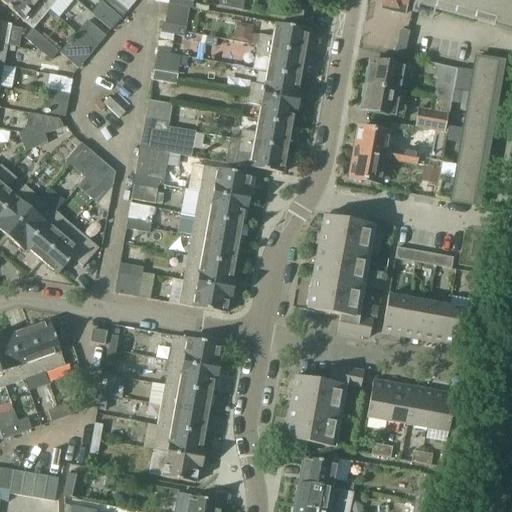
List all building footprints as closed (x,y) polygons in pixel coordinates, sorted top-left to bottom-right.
[(0,0),(0,2),(31,29),(33,30),(49,11),(36,0),(0,0)] [(36,0),(49,11),(58,0),(36,0)] [(117,5),(111,0),(105,0),(102,4),(111,12),(117,5)] [(121,20),(136,2),(135,0),(111,0),(117,5),(111,12),(120,20),(121,20)] [(180,0),(180,7),(189,9),(191,10),(193,0),(180,0)] [(219,0),(218,7),(230,9),(232,0),(219,0)] [(244,1),(238,0),(232,0),(230,9),(242,11),(244,1)] [(382,0),(381,10),(405,15),(407,7),(408,0),(382,0)] [(511,0),(417,0),(495,20),(493,28),(511,33),(511,0)] [(111,12),(102,4),(100,3),(91,14),(111,31),(120,20),(111,12)] [(266,15),(277,17),(279,8),(268,5),(266,15)] [(303,12),(279,8),(277,17),(301,22),(303,12)] [(87,22),(80,31),(73,38),(82,46),(88,38),(97,46),(105,37),(87,22)] [(0,23),(0,44),(7,46),(9,35),(10,35),(12,26),(0,23)] [(174,25),(165,24),(162,23),(160,34),(172,36),(174,25)] [(252,35),(251,46),(256,47),(303,55),(308,31),(275,24),(272,39),(252,35)] [(186,27),(174,25),(172,36),(184,38),(186,27)] [(33,30),(31,29),(23,38),(41,54),(50,44),(33,30)] [(400,30),(399,36),(407,38),(408,32),(400,30)] [(399,36),(397,43),(405,45),(407,38),(399,36)] [(73,38),(59,54),(77,70),(91,54),(82,46),(73,38)] [(91,54),(97,46),(88,38),(82,46),(91,54)] [(396,49),(404,51),(405,45),(397,43),(396,49)] [(50,44),(41,54),(50,61),(58,52),(50,44)] [(256,47),(252,70),(266,72),(299,78),(303,55),(256,47)] [(404,51),(396,49),(394,56),(402,58),(404,51)] [(157,52),(153,71),(165,73),(177,75),(179,66),(186,68),(188,58),(157,52)] [(473,73),(469,94),(493,98),(499,61),(475,57),(473,73)] [(367,71),(364,84),(366,85),(366,87),(370,87),(398,93),(401,78),(409,79),(411,69),(379,63),(377,70),(370,68),(369,71),(367,71)] [(436,80),(433,101),(451,105),(456,71),(434,67),(432,79),(436,80)] [(469,93),(473,73),(457,70),(454,92),(469,94),(469,93)] [(164,83),(165,73),(153,71),(152,81),(164,83)] [(249,84),(247,94),(298,103),(300,93),(296,93),(299,78),(266,72),(264,87),(249,84)] [(177,75),(165,73),(164,83),(175,85),(177,75)] [(56,103),(67,105),(72,80),(49,76),(46,91),(58,93),(56,103)] [(363,88),(361,101),(364,101),(363,104),(371,105),(369,112),(401,119),(403,110),(395,108),(398,93),(370,87),(366,87),(366,88),(363,88)] [(58,93),(46,91),(41,113),(65,117),(67,105),(56,103),(58,93)] [(247,94),(246,104),(260,107),(257,120),(290,126),(293,113),(296,113),(298,103),(247,94)] [(469,94),(463,130),(486,134),(493,98),(469,94)] [(167,134),(168,128),(172,105),(148,101),(145,120),(157,122),(155,132),(167,134)] [(433,101),(431,111),(418,108),(414,129),(445,134),(451,105),(433,101)] [(44,135),(54,132),(64,129),(59,119),(28,114),(25,131),(29,129),(40,125),(44,135)] [(144,124),(139,149),(168,155),(191,158),(195,133),(168,128),(167,134),(155,132),(157,122),(145,120),(144,124)] [(241,132),(239,141),(286,150),(290,126),(257,120),(255,134),(241,132)] [(40,125),(29,129),(33,139),(44,135),(40,125)] [(29,129),(25,131),(18,133),(22,143),(33,139),(29,129)] [(356,143),(354,154),(384,160),(415,165),(417,155),(386,149),(389,134),(359,129),(358,132),(356,132),(354,142),(356,143)] [(463,130),(457,166),(480,170),(486,134),(463,130)] [(44,135),(33,139),(36,148),(47,144),(44,135)] [(25,152),(29,151),(36,148),(33,139),(22,143),(25,152)] [(237,151),(235,166),(249,168),(271,172),(282,174),(286,150),(239,141),(237,151)] [(81,144),(73,153),(80,159),(88,150),(81,144)] [(163,186),(168,155),(139,149),(135,175),(147,178),(145,188),(157,190),(158,185),(163,186)] [(73,153),(65,162),(84,179),(100,160),(88,150),(80,159),(73,153)] [(350,168),(348,174),(350,177),(349,179),(377,184),(379,185),(384,160),(354,154),(352,166),(350,168)] [(104,196),(113,185),(115,173),(100,160),(84,179),(76,188),(89,198),(97,189),(104,196)] [(191,166),(186,190),(198,192),(249,201),(251,192),(247,191),(249,176),(203,167),(203,168),(191,166)] [(435,199),(440,169),(424,166),(419,197),(435,199)] [(457,166),(450,203),(465,205),(474,207),(480,170),(457,166)] [(8,172),(0,181),(0,213),(14,197),(7,190),(16,179),(8,172)] [(147,178),(135,175),(130,201),(155,205),(157,190),(145,188),(147,178)] [(0,232),(7,238),(40,199),(24,186),(15,197),(14,197),(0,213),(0,232)] [(96,204),(104,196),(97,189),(89,198),(96,204)] [(40,199),(7,238),(23,252),(26,249),(25,248),(55,213),(64,203),(48,190),(40,199)] [(198,192),(195,214),(241,223),(243,209),(248,210),(249,201),(198,192)] [(127,220),(139,222),(150,224),(153,209),(130,205),(127,220)] [(55,213),(25,248),(26,249),(41,262),(71,227),(64,221),(56,214),(55,213)] [(194,217),(191,236),(237,244),(241,223),(195,214),(194,217)] [(323,217),(318,249),(364,257),(370,226),(323,217)] [(125,230),(137,232),(139,222),(127,220),(125,230)] [(150,224),(139,222),(137,232),(149,234),(150,224)] [(71,227),(41,262),(57,276),(72,259),(83,268),(98,250),(71,227)] [(191,236),(187,257),(233,265),(237,244),(191,236)] [(487,245),(473,242),(470,258),(484,260),(487,245)] [(364,257),(318,249),(312,280),(359,288),(364,257)] [(406,250),(397,249),(395,260),(404,261),(406,250)] [(404,261),(413,263),(415,252),(406,250),(404,261)] [(425,254),(415,252),(413,263),(423,265),(425,254)] [(423,265),(432,266),(434,255),(425,254),(423,265)] [(443,257),(434,255),(432,266),(441,268),(443,257)] [(187,257),(183,280),(234,289),(235,281),(231,280),(233,265),(187,257)] [(443,257),(441,268),(451,270),(453,258),(443,257)] [(131,266),(119,264),(114,294),(137,298),(141,278),(129,276),(131,266)] [(143,268),(131,266),(129,276),(141,278),(143,268)] [(365,288),(382,291),(385,274),(367,271),(365,288)] [(183,280),(178,305),(225,314),(228,299),(232,299),(234,289),(183,280)] [(353,318),(359,288),(312,280),(307,311),(339,317),(337,332),(369,338),(372,321),(353,318)] [(387,296),(381,334),(402,338),(408,300),(387,296)] [(408,300),(402,338),(421,342),(428,304),(408,300)] [(428,304),(421,342),(442,345),(449,307),(428,304)] [(449,307),(442,345),(463,349),(470,311),(449,307)] [(49,323),(29,330),(45,373),(65,366),(49,323)] [(10,337),(9,337),(25,380),(45,373),(29,330),(10,337)] [(92,330),(89,343),(104,346),(107,333),(92,330)] [(9,333),(0,335),(0,372),(5,387),(25,380),(9,337),(10,337),(9,333)] [(118,337),(110,336),(108,351),(116,352),(118,337)] [(173,337),(168,362),(219,371),(220,362),(217,362),(220,345),(173,337)] [(113,367),(114,360),(116,352),(108,351),(105,365),(113,367)] [(168,362),(164,385),(211,394),(214,381),(217,381),(219,371),(168,362)] [(289,409),(335,417),(341,385),(360,388),(362,373),(330,367),(327,383),(294,377),(289,409)] [(100,395),(108,397),(110,383),(102,381),(100,395)] [(373,382),(366,419),(387,423),(394,385),(373,382)] [(164,385),(160,407),(207,415),(211,394),(164,385)] [(394,385),(387,423),(407,427),(414,389),(394,385)] [(414,389),(407,427),(427,430),(434,393),(414,389)] [(434,393),(427,430),(448,434),(454,396),(434,393)] [(105,411),(108,397),(100,395),(97,409),(105,411)] [(57,408),(61,419),(69,416),(66,405),(57,408)] [(160,407),(156,427),(203,436),(207,415),(160,407)] [(51,423),(61,419),(57,408),(47,412),(51,423)] [(330,448),(335,417),(289,409),(283,440),(330,448)] [(0,434),(2,441),(21,434),(17,422),(15,417),(13,410),(0,414),(0,434)] [(27,419),(17,422),(21,434),(31,430),(27,419)] [(92,439),(100,441),(102,426),(95,424),(92,439)] [(156,427),(152,451),(203,460),(204,451),(201,450),(203,436),(156,427)] [(89,454),(97,455),(100,441),(92,439),(89,454)] [(371,456),(381,458),(383,447),(373,445),(371,456)] [(391,448),(383,447),(381,458),(390,459),(391,448)] [(152,451),(148,475),(195,483),(197,469),(201,470),(203,460),(152,451)] [(411,463),(420,464),(422,454),(413,452),(411,463)] [(431,456),(422,454),(420,464),(429,466),(431,456)] [(303,462),(300,474),(303,474),(301,484),(352,494),(353,485),(346,483),(350,462),(335,460),(334,465),(333,465),(305,459),(305,462),(303,462)] [(13,473),(13,471),(1,469),(0,472),(0,479),(11,481),(13,473)] [(10,491),(9,495),(21,497),(24,475),(13,473),(11,481),(10,491)] [(24,475),(21,497),(32,499),(35,477),(24,475)] [(83,478),(69,475),(64,497),(78,500),(83,478)] [(43,501),(47,479),(35,477),(32,499),(43,501)] [(11,481),(0,479),(0,489),(10,491),(11,481)] [(47,479),(43,501),(55,503),(58,481),(47,479)] [(420,479),(414,505),(428,508),(434,482),(420,479)] [(297,493),(294,508),(317,511),(347,511),(350,501),(352,494),(301,484),(299,494),(297,493)] [(174,511),(222,511),(223,507),(220,507),(221,504),(177,495),(174,511)]
